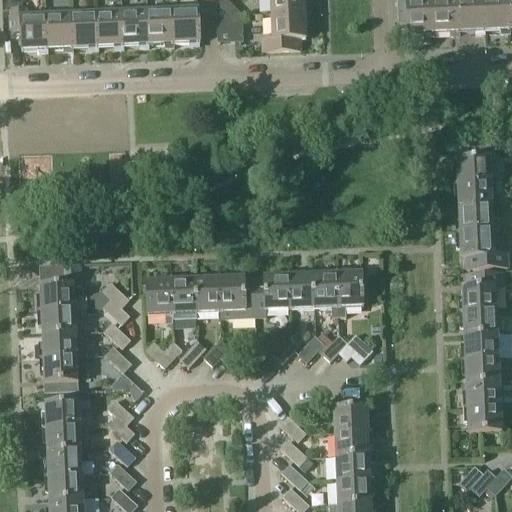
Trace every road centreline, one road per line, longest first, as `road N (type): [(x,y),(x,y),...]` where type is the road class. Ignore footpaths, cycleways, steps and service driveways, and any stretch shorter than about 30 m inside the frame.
road 1 (residential): [(0,86),(213,76)]
road 2 (residential): [(213,76),(386,68)]
road 3 (residential): [(386,68),(511,62)]
